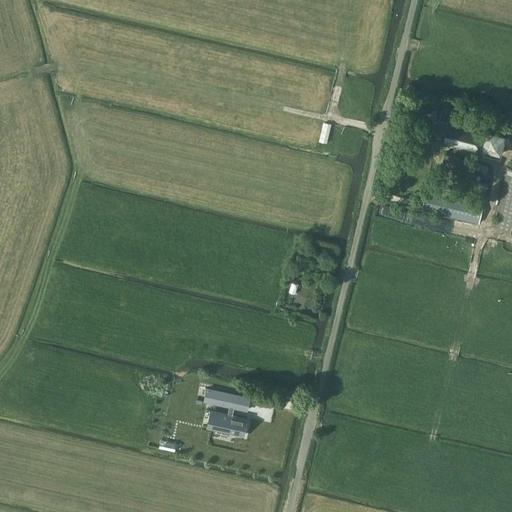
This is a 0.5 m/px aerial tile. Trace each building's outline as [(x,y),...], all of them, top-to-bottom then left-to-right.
[(476,149),(481,131),(448,122),(449,120),(456,121),(458,113),(442,109),(440,117),(440,120),(428,117),(424,136),(476,149)] [(502,154),(506,134),(487,130),(483,149),(502,154)] [(472,180),(476,163),(444,154),(439,172),(472,180)] [(511,168),(508,167),(494,226),(511,230),(511,168)] [(478,222),(483,202),(441,192),(442,186),(428,183),(422,209),(478,222)] [(485,197),(488,186),(477,183),(474,194),(485,197)] [(303,270),(306,260),(298,258),(295,268),(303,270)] [(297,292),(301,283),(294,281),(290,290),(297,292)] [(207,388),(204,401),(229,406),(234,407),(247,410),(250,397),(207,388)] [(215,411),(212,428),(243,435),(247,418),(233,415),(234,407),(229,406),(228,414),(215,411)] [(161,439),(160,447),(176,449),(177,441),(161,439)]
